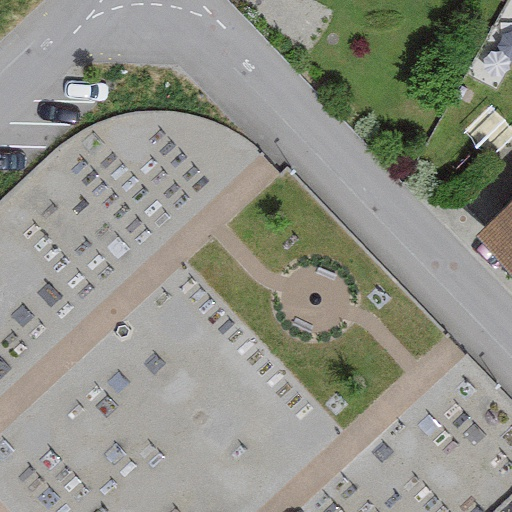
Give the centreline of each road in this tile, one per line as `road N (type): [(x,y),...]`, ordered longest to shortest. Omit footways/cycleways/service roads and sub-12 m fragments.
road 1 (residential): [(186,0),(511,330)]
road 2 (residential): [(99,0),(0,109)]
